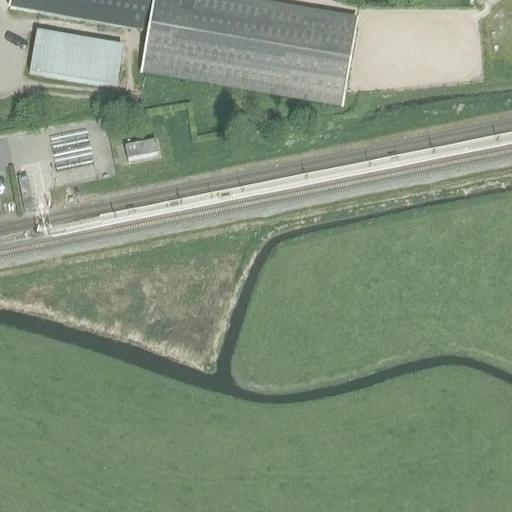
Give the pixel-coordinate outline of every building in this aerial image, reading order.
[(10,0),(9,9),(147,33),(140,75),(341,109),(356,24),(216,0),(10,0)] [(115,91),(123,50),(36,35),(28,76),(115,91)] [(0,126),(15,124),(13,110),(36,107),(34,95),(0,100),(0,126)] [(53,159),(90,152),(87,135),(49,142),(53,159)] [(157,156),(154,142),(124,149),(127,162),(157,156)] [(91,156),(54,164),(56,173),(93,165),(91,156)]
